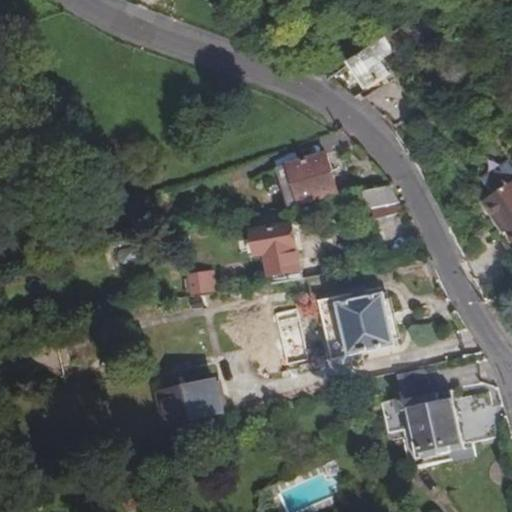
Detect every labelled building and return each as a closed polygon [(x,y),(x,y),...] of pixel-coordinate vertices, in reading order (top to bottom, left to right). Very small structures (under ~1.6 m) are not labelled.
[(356,72),(437,18),(431,10),(350,64),(356,72)] [(437,18),(356,72),(369,90),(392,74),(385,61),(416,40),(421,46),(445,29),(437,18)] [(387,117),(411,100),(397,79),(367,100),(387,117)] [(411,100),(387,117),(398,126),(419,112),(411,100)] [(294,171),(304,206),(341,196),(329,154),(293,165),(294,171)] [(402,204),(392,186),(364,194),(373,210),(402,204)] [(492,214),(511,200),(511,186),(485,205),(492,214)] [(507,229),(511,225),(511,200),(492,214),(500,225),(503,223),(507,229)] [(273,276),(303,270),(293,225),(256,233),(262,257),(269,255),(273,276)] [(511,242),(511,225),(507,229),(510,233),(507,236),(502,239),(506,246),(511,242)] [(188,272),(189,294),(216,293),(215,271),(188,272)] [(342,304),(354,357),(400,347),(388,293),(370,297),(342,304)] [(313,332),(306,304),(291,308),(296,335),(313,332)] [(470,455),(467,442),(457,401),(455,401),(453,392),(434,396),(428,370),(401,377),(405,396),(397,398),(413,468),(470,455)] [(219,382),(165,395),(171,421),(225,408),(219,382)] [(162,476),(122,496),(130,511),(136,511),(171,495),(162,476)]
